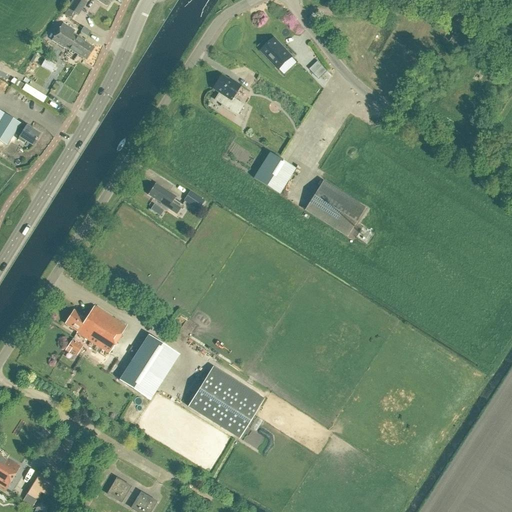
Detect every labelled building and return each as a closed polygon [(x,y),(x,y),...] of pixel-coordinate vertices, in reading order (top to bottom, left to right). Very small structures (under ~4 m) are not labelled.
[(75,0),(69,11),(77,16),(86,2),(81,0),(75,0)] [(93,48),(84,42),(85,41),(73,33),(75,31),(63,24),(51,41),(69,52),(70,50),(86,60),(93,48)] [(467,52),(473,42),(457,32),(451,42),(467,52)] [(274,39),(261,51),(279,70),(280,68),(292,57),(274,39)] [(318,62),(309,70),(319,80),(327,72),(318,62)] [(232,97),(240,85),(232,79),(231,81),(221,74),(212,88),(219,93),(215,100),(222,104),(220,106),(236,117),(244,105),(232,97)] [(17,80),(15,85),(23,89),(25,85),(17,80)] [(20,124),(5,114),(0,121),(0,141),(6,146),(15,132),(20,135),(19,137),(17,140),(24,144),(25,141),(32,146),(39,135),(26,126),(25,128),(20,124)] [(49,142),(52,136),(46,134),(44,140),(49,142)] [(280,194),(296,169),(269,153),(254,179),(280,194)] [(347,238),(366,208),(323,182),(305,211),(347,238)] [(177,213),(182,205),(174,199),(176,196),(155,183),(148,194),(161,203),(177,213)] [(197,197),(191,206),(199,211),(204,202),(197,197)] [(126,326),(94,306),(86,318),(73,310),(65,323),(78,331),(76,333),(108,354),(126,326)] [(71,341),(66,348),(65,350),(69,353),(70,351),(78,355),(83,346),(76,341),(74,343),(71,341)] [(46,351),(57,359),(62,352),(51,344),(46,351)] [(152,389),(158,380),(156,379),(131,362),(126,369),(119,381),(129,388),(136,394),(145,400),(152,389)] [(212,367),(187,407),(238,440),(264,399),(212,367)] [(0,488),(5,491),(6,489),(12,477),(19,466),(7,460),(6,459),(0,455),(0,488)] [(27,501),(37,482),(20,473),(9,495),(13,497),(10,503),(26,511),(31,503),(27,501)] [(121,503),(131,486),(116,478),(106,494),(121,503)] [(135,511),(150,511),(157,501),(140,492),(130,508),(135,511)] [(43,500),(37,509),(41,511),(49,511),(53,506),(43,500)]
